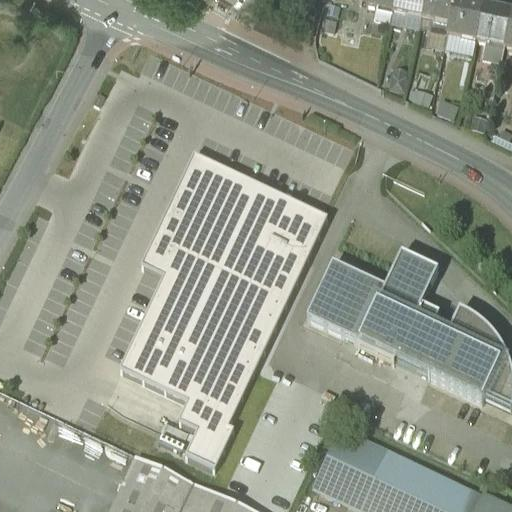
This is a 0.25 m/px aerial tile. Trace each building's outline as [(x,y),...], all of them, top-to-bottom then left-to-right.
[(396,0),(367,0),(365,10),(378,13),(378,12),(393,15),(396,0)] [(425,0),(396,0),(393,15),(393,16),(405,19),(405,18),(421,21),(425,0)] [(455,0),(425,0),(421,21),(421,23),(434,25),(434,24),(449,27),(446,40),(447,41),(455,0)] [(482,11),(455,6),(456,0),(455,0),(447,41),(460,43),(460,42),(475,45),(475,46),(482,11)] [(511,17),(482,11),(475,46),(488,49),(488,47),(503,50),(503,52),(504,52),(511,17)] [(405,19),(393,16),(390,31),(418,37),(419,34),(421,23),(421,21),(405,18),(405,19)] [(434,25),(421,23),(419,34),(429,36),(426,53),(444,56),(447,41),(446,40),(449,27),(434,24),(434,25)] [(320,221),(193,162),(147,267),(166,277),(120,377),(188,408),(178,430),(196,438),(186,461),(215,475),(232,438),(226,435),(254,377),(328,225),(320,221)] [(438,277),(401,260),(384,294),(376,311),(413,329),(421,312),(438,277)] [(384,294),(332,269),(306,324),(358,349),(376,311),(384,294)] [(444,339),(436,335),(434,339),(431,337),(413,329),(376,311),(358,349),(356,353),(393,371),(395,367),(482,408),(484,403),(500,370),(445,344),(442,343),(444,339)] [(439,320),(421,312),(413,329),(431,337),(439,320)] [(488,336),(483,331),(478,327),(471,322),(459,316),(445,344),(500,370),(484,403),(511,416),(511,380),(511,379),(510,373),(509,368),(506,362),(504,358),(499,349),(493,341),(488,336)] [(481,511),(485,505),(388,460),(388,461),(341,439),(315,494),(352,511),(481,511)] [(180,511),(192,489),(136,463),(112,511),(180,511)] [(241,511),(219,501),(192,489),(180,511),(241,511)]
